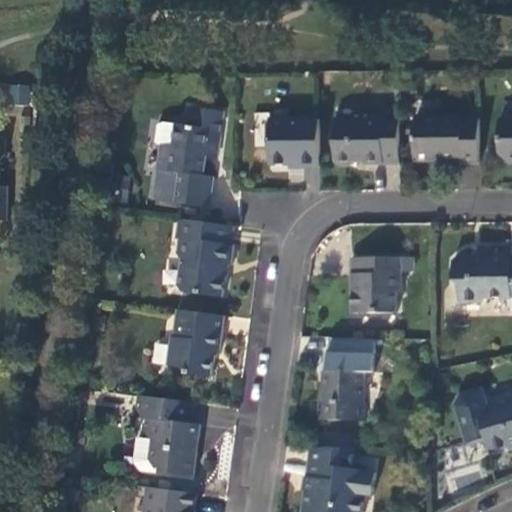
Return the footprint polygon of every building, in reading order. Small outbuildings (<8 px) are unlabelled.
[(10,85),(8,101),(26,104),(29,87),(10,85)] [(357,154),(394,153),(393,98),(376,98),(376,109),(329,109),(329,152),(335,156),(344,156),(348,150),(357,150),(357,154)] [(218,102),(187,99),(185,117),(171,116),(159,114),(153,115),(151,133),(156,136),(153,161),(170,163),(166,194),(205,198),(209,168),(199,167),(202,144),(203,135),(214,136),(218,102)] [(298,157),(314,156),(314,110),(287,110),(287,100),(271,100),(271,103),(265,103),(265,133),(266,154),(298,154),(298,157)] [(265,133),(265,103),(251,104),(251,133),(265,133)] [(457,153),(474,153),(473,109),(459,109),(456,107),(415,106),(409,111),(409,151),(448,150),(457,153)] [(511,109),(493,109),(493,141),(499,150),(511,149),(511,109)] [(213,145),(214,136),(203,135),(202,144),(213,145)] [(318,169),(305,169),(306,190),(319,189),(318,169)] [(228,235),(231,217),(175,211),(173,230),(177,231),(175,243),(179,252),(174,273),(179,283),(218,288),(223,255),(227,256),(230,235),(228,235)] [(464,238),(464,246),(478,246),(478,244),(478,239),(464,238)] [(511,294),(511,249),(504,249),(504,244),(478,244),(478,246),(464,246),(453,246),(446,251),(446,272),(451,276),(451,293),(478,293),(482,289),(505,289),(505,294),(511,294)] [(395,249),(344,250),(344,268),(349,267),(350,279),(346,279),(346,305),(391,304),(391,283),(396,283),(395,249)] [(216,338),(220,305),(172,300),(169,327),(165,327),(162,355),(176,356),(180,363),(207,366),(210,339),(216,338)] [(369,346),(321,345),(320,392),(315,392),(315,412),(360,413),(360,364),(369,364),(369,346)] [(511,385),(498,389),(500,393),(481,399),(476,380),(455,387),(452,396),(463,435),(482,429),(486,442),(511,434),(511,385)] [(186,412),(189,393),(132,387),(129,408),(141,409),(138,429),(147,430),(145,449),(151,457),(163,459),(162,462),(190,465),(193,439),(188,439),(190,429),(194,430),(196,414),(186,412)] [(348,460),(350,441),(306,440),(303,470),(309,470),(307,484),(301,483),(298,511),(345,511),(354,511),(358,511),(361,485),(369,486),(371,462),(348,460)] [(164,494),(166,480),(144,478),(139,511),(189,511),(191,497),(164,494)] [(191,497),(193,483),(166,480),(164,494),(191,497)]
